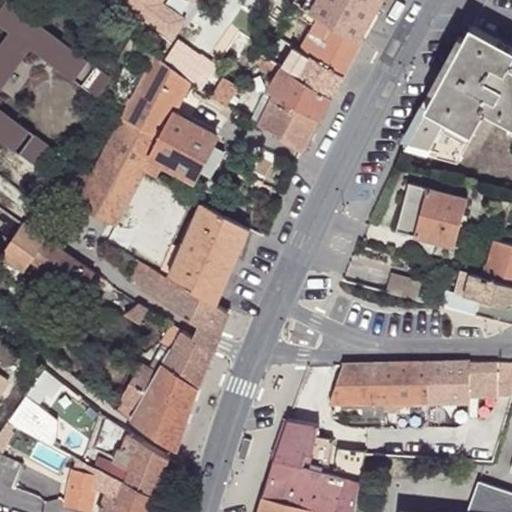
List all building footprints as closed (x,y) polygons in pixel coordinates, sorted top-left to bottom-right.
[(0,140),(37,166),(52,144),(0,108),(0,90),(28,49),(74,81),(89,59),(4,0),(0,6),(0,27),(6,32),(0,40),(0,140)] [(333,23),(363,40),(382,7),(375,2),(375,0),(295,0),(295,1),(333,23)] [(310,54),(344,75),(363,40),(333,23),(323,41),(310,33),(301,49),(310,54)] [(511,61),(511,46),(473,25),(466,37),(460,48),(435,95),(415,133),(410,142),(407,147),(458,160),(486,111),(506,121),(511,123),(511,65),(510,65),(511,61)] [(286,41),(273,33),(267,43),(280,50),(286,41)] [(460,48),(466,37),(461,34),(433,85),(403,140),(410,142),(415,133),(435,95),(460,48)] [(260,54),(255,62),(266,69),(268,68),(275,72),(279,65),(260,54)] [(298,76),(332,97),(344,75),(310,54),(298,76)] [(126,108),(122,116),(161,138),(151,157),(162,163),(194,180),(199,170),(213,145),(218,135),(175,113),(185,94),(198,102),(205,91),(191,83),(154,55),(126,108)] [(275,72),(280,75),(284,68),(279,65),(275,72)] [(272,99),(320,120),(332,97),(298,76),(284,68),(280,75),(267,96),(272,99)] [(223,76),(211,96),(217,99),(228,106),(234,96),(240,87),(223,76)] [(211,96),(205,91),(198,102),(211,110),(217,99),(211,96)] [(228,106),(237,112),(244,101),(234,96),(228,106)] [(260,125),(303,151),(320,120),(272,99),(260,125)] [(62,198),(115,225),(144,171),(151,157),(161,138),(122,116),(89,177),(77,170),(62,198)] [(213,145),(199,170),(211,177),(224,151),(213,145)] [(151,157),(144,171),(155,177),(162,163),(151,157)] [(397,230),(416,235),(436,240),(453,244),(466,198),(409,183),(397,230)] [(169,276),(217,304),(251,228),(201,201),(169,276)] [(33,258),(47,238),(28,224),(26,222),(11,242),(3,254),(26,269),(33,258)] [(436,240),(416,235),(418,241),(426,247),(429,250),(431,253),(433,253),(436,240)] [(95,272),(47,238),(33,258),(81,292),(95,272)] [(485,277),(511,284),(511,245),(495,240),(485,277)] [(200,326),(218,339),(230,312),(217,304),(169,276),(140,261),(131,278),(145,285),(142,290),(174,310),(200,326)] [(471,273),(463,272),(459,290),(458,293),(465,295),(471,273)] [(511,324),(511,323),(511,284),(485,277),(471,273),(465,295),(479,299),(475,315),(511,324)] [(422,284),(392,276),(388,291),(418,300),(422,284)] [(459,290),(449,287),(444,307),(475,315),(479,299),(465,295),(458,293),(459,290)] [(150,308),(140,302),(125,314),(140,325),(150,308)] [(216,344),(218,339),(200,326),(197,332),(194,337),(186,331),(184,331),(173,324),(163,342),(167,343),(161,353),(169,358),(158,376),(143,366),(121,402),(137,411),(131,420),(148,432),(178,451),(190,415),(200,387),(216,344)] [(497,393),(497,362),(479,362),(446,364),(381,364),(343,365),(331,402),(353,402),(403,402),(471,402),(471,394),(497,393)] [(511,362),(497,362),(497,393),(511,393),(511,390),(511,362)] [(53,372),(44,366),(39,373),(32,383),(41,389),(53,372)] [(0,391),(8,379),(0,373),(0,391)] [(67,384),(57,376),(49,387),(59,395),(67,384)] [(41,389),(32,383),(15,407),(25,414),(41,389)] [(511,390),(511,393),(505,417),(492,462),(511,467),(511,390)] [(15,407),(6,421),(15,425),(16,426),(25,414),(15,407)] [(498,423),(475,416),(464,452),(487,459),(498,423)] [(327,511),(354,511),(358,494),(364,453),(365,450),(339,448),(334,472),(327,471),(334,438),(316,435),(318,423),(290,418),(285,434),(270,478),(265,495),(313,508),(327,511)] [(0,431),(0,443),(6,447),(14,433),(11,431),(15,425),(6,421),(0,431)] [(155,494),(170,455),(131,432),(124,447),(120,446),(114,461),(99,454),(94,465),(99,467),(123,479),(155,494)] [(0,481),(14,487),(23,464),(1,455),(0,454),(0,481)] [(67,504),(90,509),(94,488),(99,467),(94,465),(83,459),(76,456),(67,504)] [(148,511),(155,494),(123,479),(99,467),(94,488),(108,492),(99,511),(148,511)] [(0,511),(40,511),(45,500),(14,487),(0,481),(0,511)] [(511,511),(511,494),(479,483),(468,511),(511,511)] [(312,511),(313,508),(265,495),(259,511),(312,511)]
